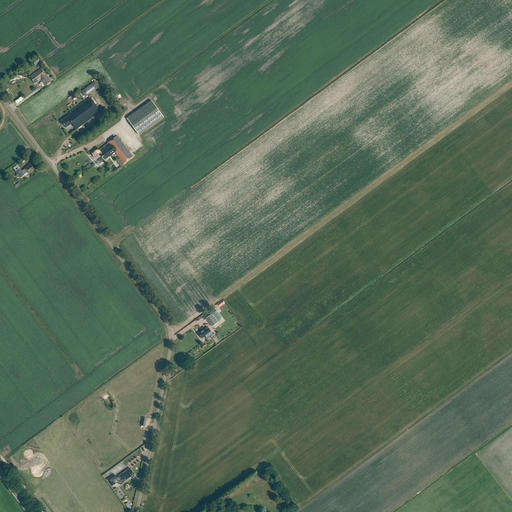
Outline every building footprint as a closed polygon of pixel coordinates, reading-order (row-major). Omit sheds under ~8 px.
[(46,76),(41,69),(29,77),(35,85),(41,80),(46,87),(51,83),(46,76)] [(88,95),(95,89),(91,84),(84,89),(88,95)] [(100,112),(90,99),(70,113),(71,115),(61,122),(66,129),(72,124),(76,130),(100,112)] [(151,101),(127,119),(139,135),(163,117),(151,101)] [(133,158),(117,136),(108,143),(108,144),(115,153),(119,159),(124,165),(133,158)] [(115,153),(108,144),(100,151),(98,148),(91,153),(95,159),(101,154),(102,155),(102,156),(105,160),(110,156),(112,155),(115,153)] [(20,178),(20,179),(25,176),(24,175),(28,173),(29,175),(33,172),(32,171),(37,167),(34,163),(33,164),(32,163),(24,169),(25,169),(22,171),(20,169),(16,172),(17,174),(16,175),(16,176),(17,178),(19,178),(20,178)] [(211,315),(206,319),(212,327),(218,323),(211,315)] [(204,327),(200,330),(202,331),(198,334),(202,339),(206,337),(208,339),(213,335),(207,327),(205,329),(204,327)] [(115,474),(117,477),(128,469),(126,466),(115,474)] [(114,475),(107,480),(112,487),(121,480),(123,482),(131,477),(131,478),(133,478),(134,477),(134,476),(134,475),(134,474),(130,468),(117,478),(114,475)] [(129,492),(128,496),(131,497),(130,500),(134,500),(136,488),(133,488),(132,492),(129,492)]
